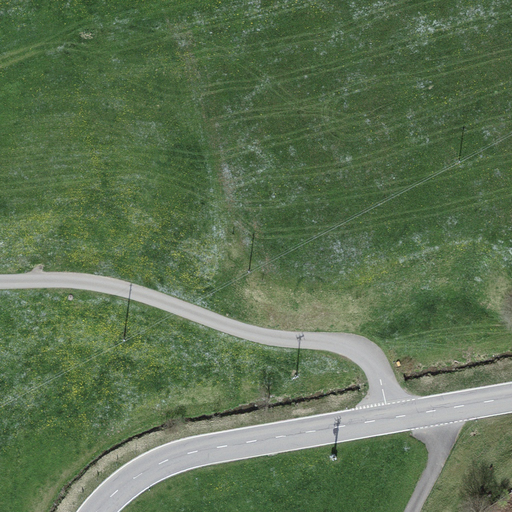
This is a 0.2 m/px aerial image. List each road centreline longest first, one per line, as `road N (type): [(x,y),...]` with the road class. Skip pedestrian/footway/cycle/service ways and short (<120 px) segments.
road 1 (track): [(387,419),(372,362),(349,346),(266,336),(87,282),(0,280)]
road 2 (secondary): [(96,511),(135,476),(188,452),(511,396)]
